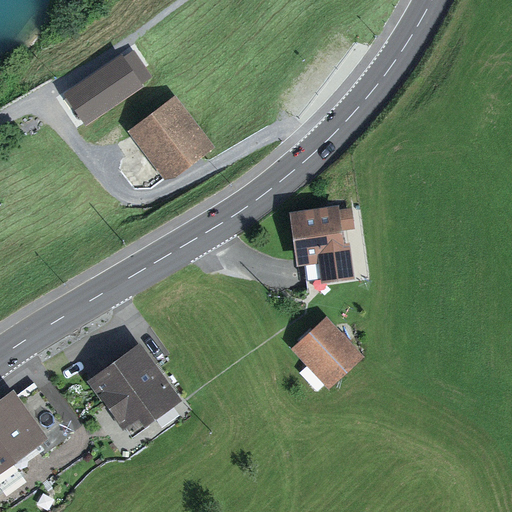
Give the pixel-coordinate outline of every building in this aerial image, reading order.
[(75,96),(90,116),(131,86),(117,66),(75,96)] [(212,143),(176,95),(135,127),(171,174),(212,143)] [(345,202),(291,209),(297,256),(321,253),(324,275),(354,272),(345,202)] [(330,308),(299,335),(337,379),(369,351),(330,308)] [(139,347),(95,380),(132,430),(176,397),(139,347)] [(42,454),(70,434),(34,381),(5,401),(39,449),(42,454)] [(0,485),(22,470),(18,464),(39,449),(5,401),(0,404),(0,485)]
